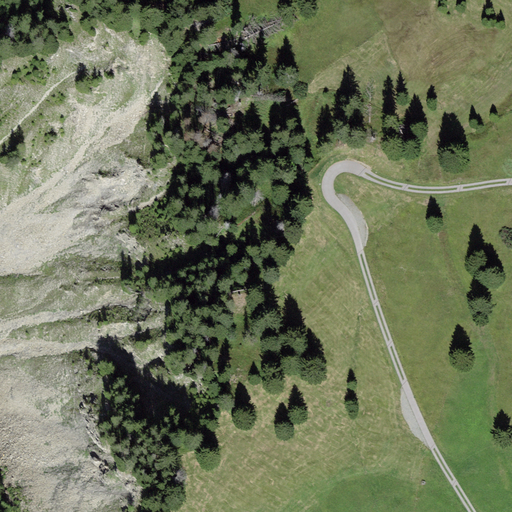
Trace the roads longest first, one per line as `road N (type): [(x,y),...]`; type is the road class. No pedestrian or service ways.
road 1 (track): [(473,511),(416,418),(354,237),(330,192),(336,169),(400,189),(437,187)]
road 2 (track): [(511,484),(497,451),(491,360),(441,247),(437,187)]
